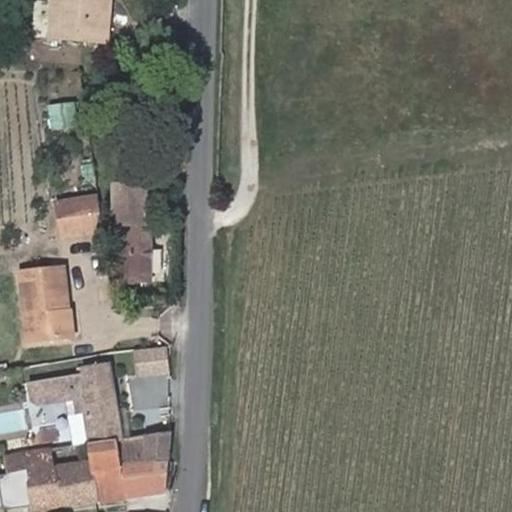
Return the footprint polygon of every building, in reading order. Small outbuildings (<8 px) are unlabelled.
[(53,0),(52,19),(71,21),(70,39),(106,42),(109,0),(53,0)] [(70,39),(71,21),(52,19),(50,37),(70,39)] [(79,123),(76,104),(47,108),(50,127),(79,123)] [(95,183),(92,163),(82,165),(84,185),(95,183)] [(151,282),(151,225),(145,225),(145,187),(115,187),(115,243),(120,243),(120,282),(151,282)] [(102,231),(97,197),(57,203),(62,236),(102,231)] [(71,338),(63,268),(20,272),(27,343),(71,338)] [(171,345),(137,348),(139,374),(173,371),(171,345)] [(110,362),(81,368),(82,375),(29,384),(32,403),(64,398),(72,446),(89,444),(117,440),(120,466),(167,462),(170,432),(123,440),(110,362)] [(120,466),(117,440),(89,444),(91,461),(97,502),(125,499),(120,466)] [(97,502),(91,461),(52,467),(49,450),(6,456),(8,476),(0,477),(5,509),(33,505),(34,511),(97,502)] [(163,493),(167,462),(120,466),(125,499),(163,493)]
